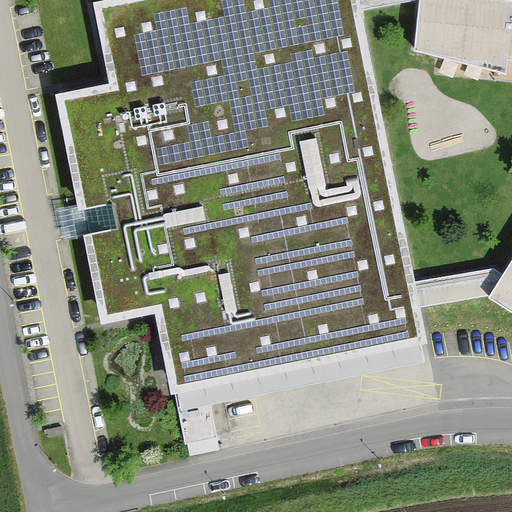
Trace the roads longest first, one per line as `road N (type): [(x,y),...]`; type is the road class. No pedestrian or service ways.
road 1 (unclassified): [(511,428),(405,434),(59,511)]
road 2 (unclassified): [(38,511),(0,309)]
